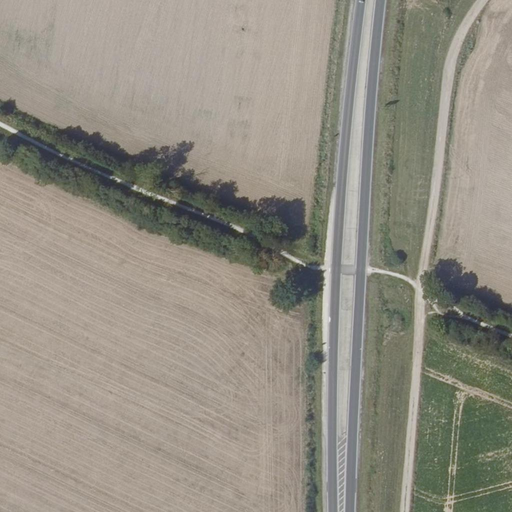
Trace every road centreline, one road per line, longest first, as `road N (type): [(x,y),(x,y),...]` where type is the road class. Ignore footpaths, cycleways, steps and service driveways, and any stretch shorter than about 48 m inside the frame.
road 1 (unclassified): [(484,0),(455,45),(420,292),(405,511)]
road 2 (primary): [(362,0),(334,270),(332,511)]
road 3 (primary): [(350,511),(382,0)]
